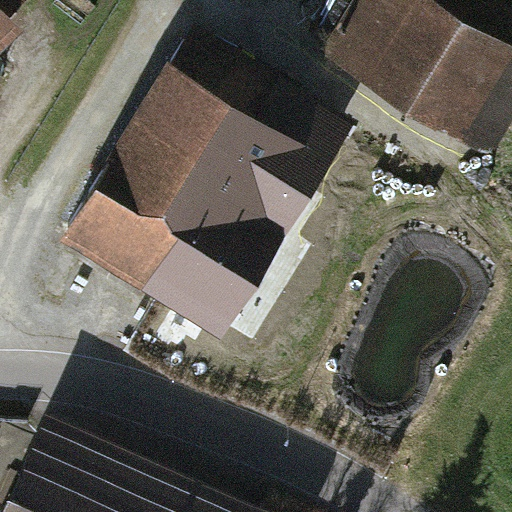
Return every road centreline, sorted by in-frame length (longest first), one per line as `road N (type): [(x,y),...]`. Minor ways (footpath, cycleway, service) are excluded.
road 1 (track): [(2,239),(113,62),(162,14),(218,5),(337,88)]
road 2 (unclassified): [(0,372),(80,380),(164,404),(332,474),(393,511)]
